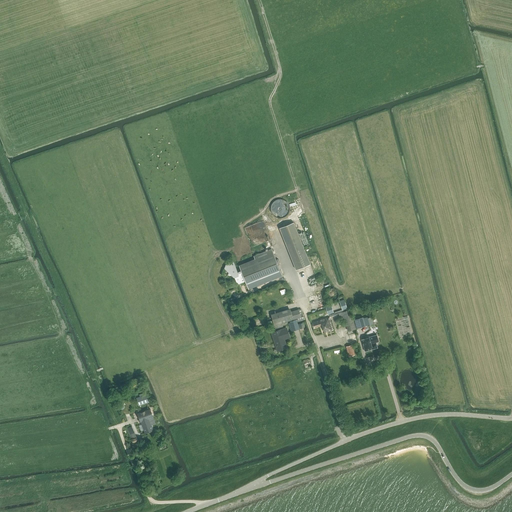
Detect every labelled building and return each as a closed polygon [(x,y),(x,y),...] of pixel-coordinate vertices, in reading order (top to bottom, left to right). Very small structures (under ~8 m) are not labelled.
[(273,215),(276,217),(279,218),(282,217),(285,216),(287,214),(289,211),(289,208),(289,205),(287,202),(285,200),(282,199),(278,199),(276,200),(273,202),(272,204),(271,207),(271,210),(272,213),(273,215)] [(293,222),(279,228),(296,270),(310,264),(293,222)] [(256,230),(247,234),(250,244),(264,239),(262,235),(258,236),(256,230)] [(255,259),(239,265),(241,271),(245,280),(248,289),(282,276),(272,249),(254,256),(255,259)] [(226,264),(225,267),(234,276),(236,282),(237,281),(240,280),(240,282),(245,280),(241,271),(238,272),(233,261),(226,264)] [(309,267),(300,271),(303,279),(312,275),(309,267)] [(337,291),(336,289),(334,289),(332,289),(330,289),(329,290),(328,292),(327,293),(327,295),(327,297),(329,298),(330,300),(332,300),(334,300),(335,299),(337,298),(338,297),(338,295),(338,293),(337,291)] [(282,322),(304,315),(301,308),(290,311),(289,308),(270,313),(274,328),(283,326),(282,322)] [(345,331),(353,329),(347,310),(339,312),(345,331)] [(312,322),(314,328),(322,325),(324,331),(333,328),(330,317),(312,322)] [(363,318),(363,317),(354,319),(356,328),(365,326),(369,325),(370,326),(374,325),(372,317),(368,318),(367,317),(363,318)] [(296,319),(290,321),(293,331),(299,329),(296,319)] [(272,332),(278,350),(286,347),(284,339),(289,337),(286,328),(272,332)] [(361,338),(365,350),(377,347),(376,342),(378,341),(376,333),(369,336),(361,338)] [(150,401),(147,394),(145,395),(140,397),(136,398),(138,405),(150,401)] [(138,414),(145,433),(154,429),(152,425),(156,423),(150,409),(138,414)] [(126,428),(133,443),(138,440),(132,426),(126,428)]
